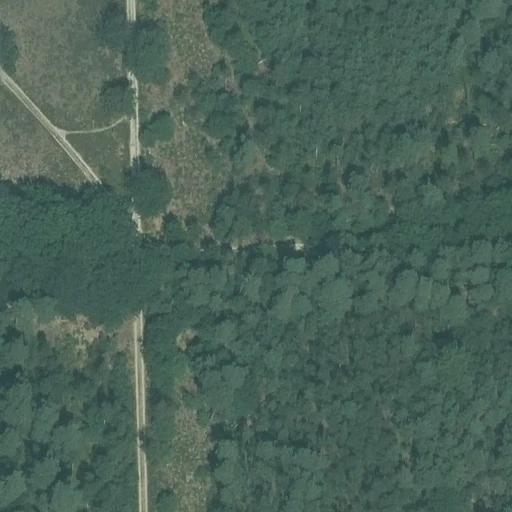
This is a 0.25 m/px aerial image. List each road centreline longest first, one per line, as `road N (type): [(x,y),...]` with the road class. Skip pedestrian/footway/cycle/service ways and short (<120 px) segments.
road 1 (track): [(511,230),(139,256)]
road 2 (unknown): [(139,279),(511,255)]
road 3 (track): [(139,0),(139,256)]
road 4 (track): [(139,279),(144,511)]
road 5 (track): [(139,256),(116,207),(0,73)]
road 6 (track): [(0,263),(139,256)]
